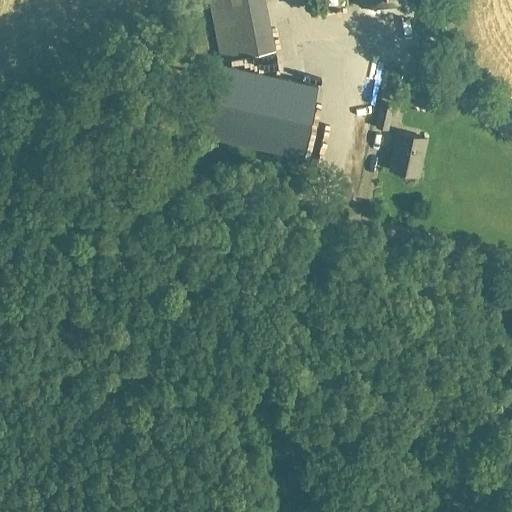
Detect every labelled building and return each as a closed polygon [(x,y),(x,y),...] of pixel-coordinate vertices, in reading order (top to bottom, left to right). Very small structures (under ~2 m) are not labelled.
[(273,47),(263,0),(209,0),(221,58),(273,47)] [(273,0),(279,19),(291,16),(287,0),(273,0)] [(303,156),(318,86),(220,66),(205,136),(303,156)] [(376,128),(388,131),(394,106),(382,103),(376,128)] [(419,177),(427,139),(398,133),(390,171),(419,177)]
